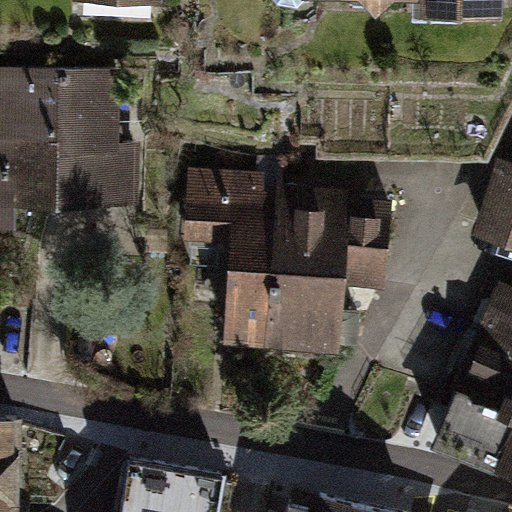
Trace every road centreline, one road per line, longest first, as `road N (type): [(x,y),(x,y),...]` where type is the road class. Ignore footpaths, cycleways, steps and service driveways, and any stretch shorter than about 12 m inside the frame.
road 1 (residential): [(511,504),(125,415)]
road 2 (residential): [(125,415),(0,395)]
